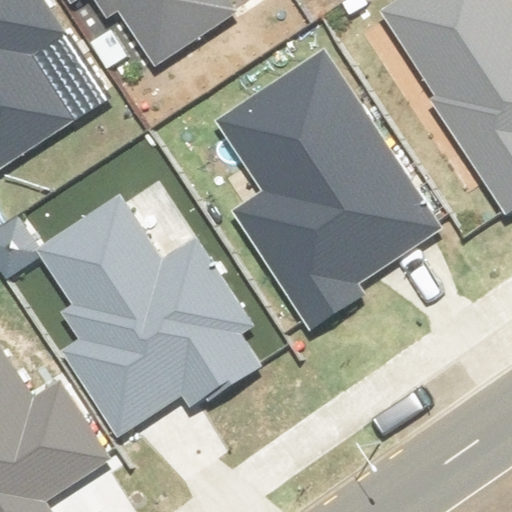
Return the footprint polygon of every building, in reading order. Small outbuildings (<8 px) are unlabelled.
[(74,37),(49,0),(0,0),(0,177),(3,182),(85,130),(40,60),(74,37)] [(69,0),(76,10),(92,0),(103,0),(120,26),(132,19),(165,71),(244,21),(231,0),(69,0)] [(511,0),(417,0),(389,18),(442,101),(434,106),(506,220),(511,215),(511,0)] [(442,219),(343,62),(227,134),(262,191),(242,203),(316,321),(406,264),(396,247),(442,219)] [(78,361),(135,448),(193,410),(197,416),(269,369),(250,340),(265,330),(210,245),(173,270),(131,206),(48,260),(83,313),(66,324),(86,355),(78,361)] [(0,350),(0,511),(67,511),(124,472),(70,394),(55,405),(11,343),(0,350)]
